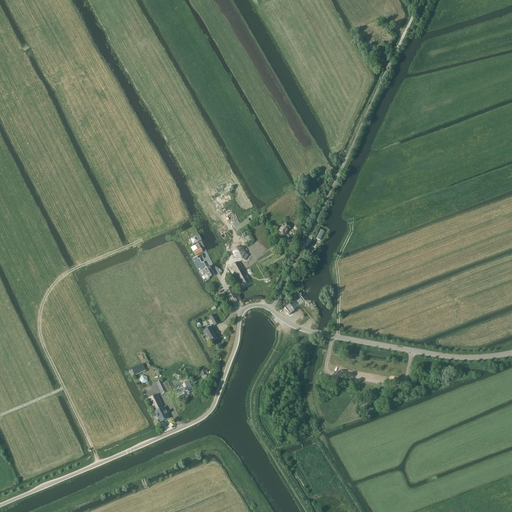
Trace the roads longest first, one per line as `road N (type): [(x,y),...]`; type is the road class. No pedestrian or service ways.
road 1 (unclassified): [(0,505),(201,418),(237,343),(243,308),(271,310)]
road 2 (track): [(99,462),(38,324),(50,289),(65,275),(141,239)]
road 3 (unclassified): [(271,310),(395,53)]
road 4 (unclassified): [(271,310),(322,334),(446,357),(511,353)]
road 5 (track): [(352,218),(335,262),(338,337)]
